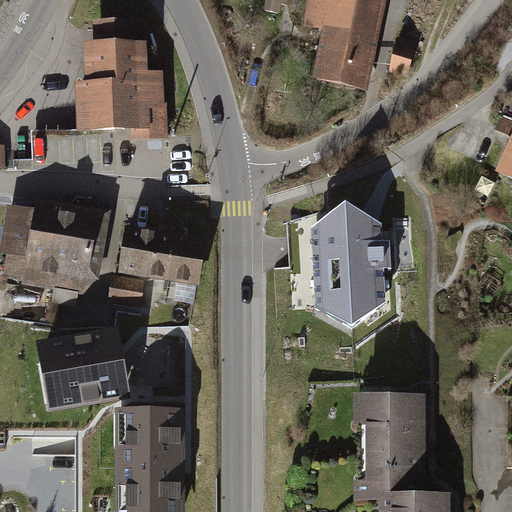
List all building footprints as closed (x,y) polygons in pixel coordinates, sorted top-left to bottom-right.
[(316,0),(311,26),(331,31),(371,39),(379,0),(316,0)] [(99,56),(89,56),(91,89),(81,89),(82,131),(133,129),(134,139),(166,138),(164,106),(159,106),(158,86),(143,87),(142,47),(131,47),(130,24),(98,25),(99,56)] [(371,39),(331,31),(321,77),(361,86),(364,74),(368,74),(370,67),(365,66),(371,39)] [(408,75),(414,48),(397,44),(391,71),(408,75)] [(511,134),(511,121),(504,118),(499,129),(511,134)] [(511,149),(502,173),(511,177),(511,149)] [(389,244),(375,244),(374,234),(372,234),(371,221),(345,206),(331,216),(332,239),(312,240),(316,308),(352,329),(376,312),(375,291),(385,290),(384,271),(391,271),(389,244)] [(25,276),(24,283),(84,293),(95,223),(17,210),(7,273),(25,276)] [(128,232),(122,272),(197,283),(202,244),(128,232)] [(139,279),(114,277),(112,302),(137,304),(139,279)] [(123,325),(131,327),(132,318),(124,316),(123,325)] [(112,346),(110,334),(45,346),(48,365),(55,364),(58,383),(52,384),(56,409),(121,397),(115,366),(123,365),(120,344),(112,346)] [(367,400),(357,400),(357,420),(358,420),(358,478),(367,478),(367,499),(392,499),(412,499),(412,483),(421,483),(421,455),(418,455),(418,443),(421,443),(421,415),(412,415),(412,399),(367,399),(367,400)] [(181,447),(180,413),(120,413),(120,416),(126,416),(126,448),(120,448),(120,487),(126,487),(126,511),(180,511),(180,483),(172,483),(171,447),(181,447)] [(412,499),(392,499),(392,511),(436,511),(437,499),(412,499)]
